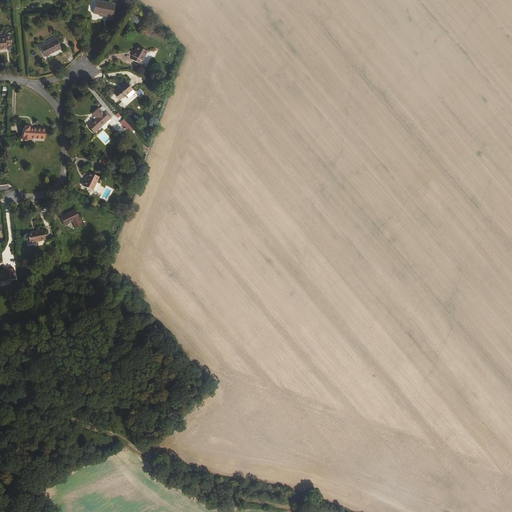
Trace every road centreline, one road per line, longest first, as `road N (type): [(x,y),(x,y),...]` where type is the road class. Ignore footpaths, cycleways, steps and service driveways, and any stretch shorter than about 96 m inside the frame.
road 1 (track): [(18,394),(166,467),(306,511)]
road 2 (residential): [(61,111),(69,86),(95,70),(83,59),(56,80),(27,81)]
road 3 (residential): [(10,194),(55,189),(63,176),(61,111)]
